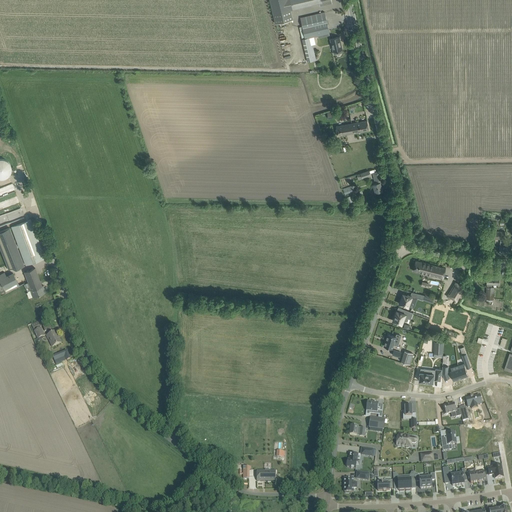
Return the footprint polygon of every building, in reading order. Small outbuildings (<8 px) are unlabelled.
[(270,0),(273,14),(319,3),(320,5),(332,2),(331,0),(270,0)] [(311,37),(324,34),(329,33),(325,12),(301,17),(303,26),(299,27),(302,39),(308,61),(316,59),(311,37)] [(333,52),(338,50),(342,49),(339,36),(330,39),(333,52)] [(329,119),(340,117),(339,110),(328,112),(329,119)] [(352,123),(353,133),(369,130),(367,121),(352,123)] [(338,136),(353,133),(352,123),(336,126),(338,136)] [(0,178),(6,180),(11,163),(0,159),(0,178)] [(375,192),(377,192),(382,190),(380,183),(381,182),(379,172),(373,173),(375,181),(376,180),(377,184),(373,185),(375,192)] [(353,185),(343,188),(345,194),(355,191),(353,185)] [(35,232),(31,220),(11,227),(16,239),(18,244),(17,244),(18,248),(20,247),(26,265),(45,258),(35,233),(36,233),(35,232)] [(504,242),(504,239),(505,231),(505,227),(503,226),(502,230),(491,229),(491,231),(490,231),(489,238),(500,239),(500,246),(499,252),(510,253),(511,247),(508,246),(508,242),(504,242)] [(10,228),(0,231),(0,248),(6,265),(8,269),(12,268),(16,269),(25,266),(18,248),(16,245),(10,228)] [(416,261),(413,271),(443,278),(446,268),(416,261)] [(28,282),(24,284),(28,292),(27,293),(27,295),(29,298),(32,297),(41,294),(46,292),(43,285),(42,286),(36,270),(35,268),(31,270),(24,272),(28,282)] [(0,290),(2,295),(20,286),(13,272),(6,275),(4,272),(0,274),(0,290)] [(487,287),(486,299),(494,300),(495,288),(492,287),(492,284),(498,284),(499,282),(499,277),(487,276),(487,281),(487,283),(487,287)] [(448,293),(446,296),(449,298),(450,297),(455,301),(454,301),(457,303),(459,300),(458,299),(460,296),(461,297),(463,294),(462,293),(464,290),(465,290),(466,288),(455,281),(454,283),(455,283),(448,293)] [(400,299),(399,303),(399,304),(408,307),(408,306),(410,306),(412,302),(413,297),(414,297),(407,295),(403,294),(401,299),(400,299)] [(396,311),(393,321),(402,324),(403,320),(405,321),(407,314),(412,316),(413,312),(403,309),(402,308),(401,312),(396,311)] [(32,325),(34,330),(41,327),(38,322),(32,325)] [(35,332),(38,339),(44,336),(41,329),(35,332)] [(52,347),(57,345),(61,343),(59,338),(59,339),(58,337),(59,336),(58,335),(57,335),(56,331),(46,336),(48,339),(52,347)] [(388,334),(384,346),(389,347),(392,349),(396,337),(393,336),(388,334)] [(435,341),(434,353),(443,353),(443,341),(435,341)] [(65,355),(67,360),(71,359),(67,351),(53,357),(54,360),(65,355)] [(405,351),(401,361),(410,364),(412,357),(414,357),(414,355),(413,355),(413,353),(405,351)] [(459,368),(450,371),(453,380),(468,375),(463,363),(458,365),(459,368)] [(420,372),(419,381),(433,382),(433,379),(435,379),(435,380),(440,380),(441,370),(436,369),(435,375),(434,375),(434,374),(430,373),(430,370),(423,370),(423,373),(420,372)] [(471,397),(466,399),(468,407),(472,406),(472,408),(479,407),(478,405),(482,404),(479,395),(474,397),(474,396),(471,397)] [(368,402),(367,411),(370,411),(370,414),(378,415),(378,418),(382,419),(383,411),(377,410),(378,403),(368,402)] [(444,409),(443,410),(445,414),(446,414),(446,415),(455,412),(456,417),(461,416),(460,409),(456,410),(454,403),(450,404),(450,405),(444,406),(444,409)] [(405,411),(403,411),(403,416),(408,416),(408,419),(412,418),(412,406),(409,406),(409,405),(406,405),(406,406),(405,406),(405,411)] [(465,406),(459,407),(463,421),(469,419),(465,406)] [(482,413),(477,414),(478,422),(483,421),(483,419),(486,419),(486,420),(492,419),(490,412),(485,413),(485,412),(482,412),(482,413)] [(370,417),(369,427),(384,429),(385,419),(371,417),(370,417)] [(351,426),(350,435),(363,436),(364,437),(365,428),(351,426)] [(447,439),(442,439),(443,451),(452,450),(451,444),(456,444),(456,443),(459,442),(459,438),(456,438),(455,432),(454,432),(453,431),(450,431),(450,433),(446,433),(447,439)] [(396,439),(396,441),(397,442),(396,445),(397,446),(398,447),(400,447),(401,446),(406,447),(406,448),(408,448),(409,447),(411,448),(412,443),(415,443),(416,442),(417,440),(415,438),(412,438),(407,437),(403,436),(404,434),(399,434),(399,436),(398,436),(397,439),(396,439)] [(362,448),(361,455),(373,457),(374,450),(362,448)] [(346,461),(346,465),(347,465),(347,467),(351,468),(356,469),(356,465),(359,465),(360,460),(357,460),(358,454),(350,453),(349,458),(350,458),(349,460),(348,460),(348,462),(346,461)] [(433,453),(421,455),(422,462),(434,461),(433,453)] [(493,467),(488,468),(489,475),(494,474),(495,479),(503,477),(501,465),(492,467),(493,467)] [(448,468),(443,469),(445,483),(449,482),(448,478),(451,477),(453,486),(458,485),(457,473),(451,474),(451,471),(448,471),(448,468)] [(462,472),(457,473),(458,485),(464,484),(464,482),(463,476),(466,475),(465,469),(462,469),(462,472)] [(270,481),(276,481),(276,471),(270,471),(270,470),(265,470),(265,471),(257,471),(257,481),(265,481),(270,481)] [(482,472),(476,473),(478,482),(484,481),(484,479),(484,478),(486,478),(485,470),(482,471),(482,472)] [(357,472),(356,479),(369,480),(370,473),(357,472)] [(469,472),(467,473),(467,477),(469,476),(471,483),(478,482),(476,473),(469,474),(469,472)] [(431,476),(425,476),(426,488),(432,488),(431,480),(435,480),(435,474),(431,474),(431,476)] [(419,475),(415,475),(416,482),(420,481),(420,489),(426,488),(425,476),(419,477),(419,475)] [(410,479),(404,479),(405,490),(406,490),(406,491),(410,491),(410,490),(412,490),(411,484),(414,484),(414,476),(410,477),(410,479)] [(398,477),(394,478),(395,482),(395,485),(398,485),(399,491),(400,490),(400,491),(404,491),(404,490),(405,490),(404,479),(398,479),(398,477)] [(353,478),(344,478),(344,492),(345,492),(345,493),(349,493),(349,492),(353,492),(353,488),(357,488),(357,483),(353,483),(353,478)] [(382,484),(378,485),(378,491),(383,491),(386,491),(390,490),(390,489),(393,489),(392,480),(382,481),(382,484)]
